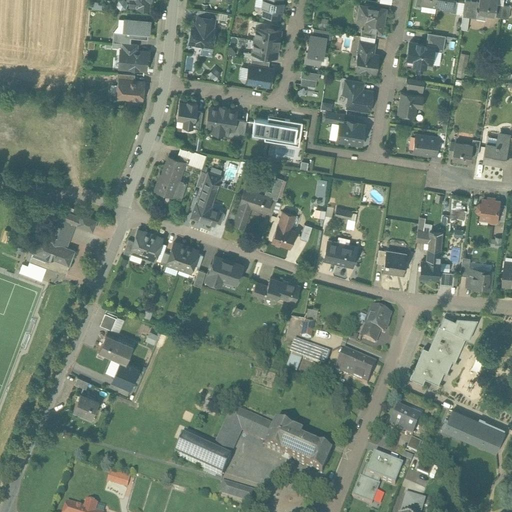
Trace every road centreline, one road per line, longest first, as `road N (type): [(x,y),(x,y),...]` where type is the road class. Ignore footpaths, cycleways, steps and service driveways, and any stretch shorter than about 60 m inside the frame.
road 1 (residential): [(127,212),(5,508)]
road 2 (residential): [(418,301),(127,212)]
road 3 (residential): [(332,511),(418,301)]
road 4 (residential): [(166,84),(282,105),(298,0)]
road 5 (residential): [(401,0),(376,157)]
road 6 (residential): [(166,84),(127,212)]
road 7 (residential): [(127,212),(0,182)]
